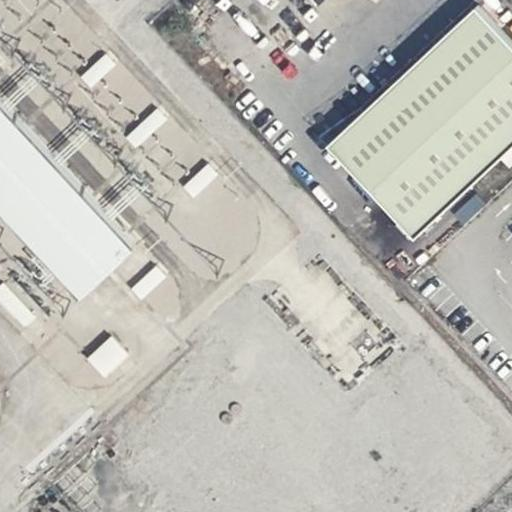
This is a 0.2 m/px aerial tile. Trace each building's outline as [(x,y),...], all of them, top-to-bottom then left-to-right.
[(511,153),(511,37),(482,5),(333,144),(419,240),(511,153)] [(110,56),(86,77),(96,88),(120,67),(110,56)] [(0,205),(82,293),(139,241),(0,95),(0,205)] [(158,112),(131,138),(141,149),(169,123),(158,112)] [(211,167),(190,185),(201,198),(222,179),(211,167)] [(160,267),(138,287),(149,299),(171,279),(160,267)] [(8,283),(0,289),(0,295),(27,327),(38,317),(8,283)] [(115,335),(92,357),(112,378),(135,355),(115,335)]
